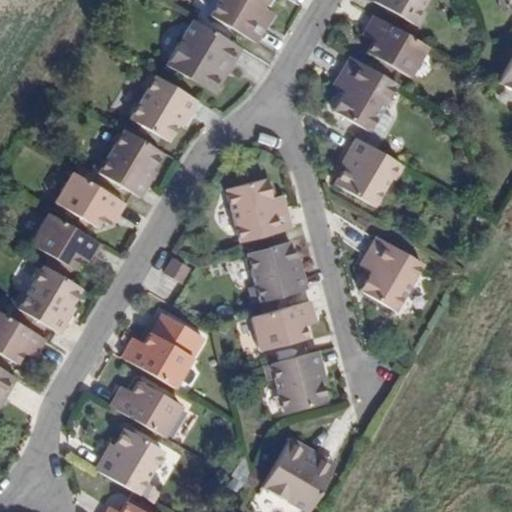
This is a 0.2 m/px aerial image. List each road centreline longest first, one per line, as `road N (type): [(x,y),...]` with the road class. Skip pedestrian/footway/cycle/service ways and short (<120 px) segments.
road 1 (residential): [(40,452),(49,416),(205,152),(274,99)]
road 2 (residential): [(355,394),(274,99)]
